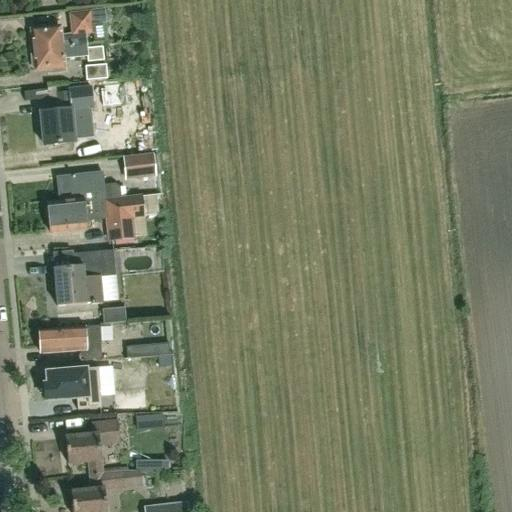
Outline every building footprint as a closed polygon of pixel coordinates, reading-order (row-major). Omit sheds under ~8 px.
[(32,46),(32,50),(87,44),(85,32),(93,31),(92,25),(105,24),(105,22),(108,22),(110,19),(110,16),(109,13),(107,10),(103,11),(103,9),(69,13),(72,33),(60,34),(59,27),(31,30),(32,33),(28,33),(30,46),(32,46)] [(87,44),(32,50),(32,54),(31,54),(32,67),(35,67),(35,70),(47,69),(47,73),(64,71),(62,58),(86,56),(88,55),(87,49),(87,44)] [(88,55),(86,56),(87,62),(103,60),(102,47),(87,49),(88,55)] [(85,81),(106,79),(105,65),(84,67),(85,81)] [(43,144),(75,141),(71,110),(70,110),(69,108),(94,106),(92,87),(67,89),(68,92),(55,93),(57,110),(39,112),(43,144)] [(156,178),(155,172),(153,156),(153,155),(149,156),(122,159),(125,182),(156,178)] [(105,185),(103,172),(57,177),(60,200),(115,194),(120,194),(120,188),(115,184),(105,185)] [(60,202),(48,203),(50,214),(49,214),(51,233),(87,229),(86,221),(108,218),(110,242),(134,239),(132,219),(159,216),(156,195),(116,199),(115,194),(60,200),(60,202)] [(99,277),(114,276),(112,250),(68,255),(69,267),(52,269),(56,306),(90,303),(90,305),(102,303),(99,277)] [(124,308),(102,310),(103,325),(125,323),(124,308)] [(99,327),(84,328),(38,330),(39,353),(71,351),(86,350),(85,344),(100,343),(99,327)] [(168,346),(125,348),(126,360),(168,358),(168,346)] [(47,369),(48,381),(44,381),(46,397),(77,394),(78,406),(102,404),(101,392),(98,364),(47,369)] [(102,475),(102,474),(99,446),(119,444),(117,422),(91,424),(92,435),(64,438),(67,464),(87,462),(88,476),(102,475)] [(106,511),(104,491),(141,487),(140,478),(124,479),(123,471),(102,474),(102,475),(88,476),(90,490),(70,492),(72,511),(106,511)] [(143,511),(187,511),(187,502),(143,507),(143,511)]
